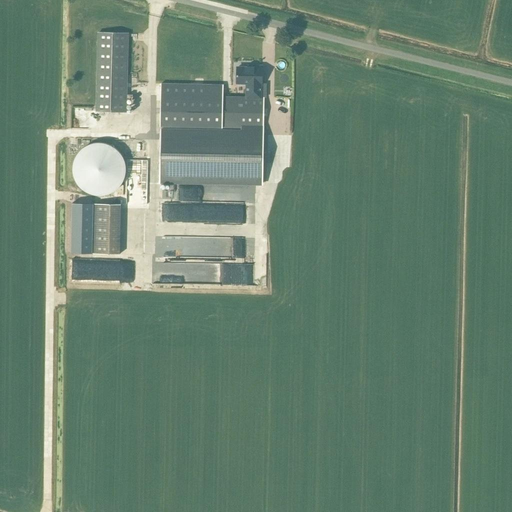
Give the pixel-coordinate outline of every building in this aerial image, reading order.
[(99,33),(97,111),(126,112),(128,33),(99,33)] [(261,84),(262,84),(262,67),(254,67),(254,68),(237,68),(236,84),(247,84),(246,97),(223,96),(223,85),(161,84),(160,127),(240,129),(240,131),(160,130),(160,181),(262,184),(264,98),(260,97),(261,84)] [(119,152),(118,152),(118,151),(117,150),(116,150),(115,149),(115,148),(114,148),(113,147),(112,147),(111,146),(110,146),(109,145),(108,145),(107,145),(106,145),(106,144),(105,144),(104,144),(103,144),(102,144),(101,144),(100,144),(99,144),(98,144),(97,144),(96,144),(95,144),(94,144),(93,145),(92,145),(91,145),(90,145),(89,146),(88,146),(88,147),(87,147),(86,147),(85,148),(84,149),(83,150),(82,150),(81,151),(81,152),(80,152),(79,153),(79,154),(78,154),(78,155),(77,156),(77,157),(76,158),(76,159),(75,160),(75,161),(75,162),(74,163),(74,164),(74,165),(73,166),(73,167),(73,168),(73,169),(73,170),(73,171),(73,172),(73,173),(73,174),(74,175),(74,176),(74,177),(75,178),(75,179),(75,180),(76,181),(76,182),(77,183),(77,184),(78,185),(79,186),(79,187),(80,188),(81,188),(81,189),(82,190),(83,190),(84,191),(85,192),(86,193),(87,193),(88,194),(89,194),(90,195),(91,195),(92,195),(93,195),(93,196),(94,196),(95,196),(96,196),(97,196),(98,196),(99,196),(100,196),(101,196),(102,196),(103,196),(104,196),(105,196),(106,196),(107,195),(108,195),(109,195),(110,194),(111,194),(112,193),(113,193),(114,192),(115,191),(116,191),(117,190),(117,189),(118,189),(119,188),(120,187),(120,186),(121,185),(122,185),(122,184),(122,183),(123,182),(123,181),(124,181),(124,180),(124,179),(125,178),(125,177),(125,176),(125,175),(126,174),(126,173),(126,172),(126,171),(126,170),(126,169),(126,168),(126,167),(126,166),(125,165),(125,164),(125,163),(125,162),(124,161),(124,160),(124,159),(123,158),(122,157),(122,156),(121,155),(121,154),(120,154),(120,153),(119,152)] [(178,202),(160,202),(160,221),(244,221),(244,203),(221,203),(221,187),(178,186),(178,202)] [(95,204),(93,254),(119,254),(121,204),(95,204)] [(244,261),(245,238),(165,237),(164,258),(197,259),(197,254),(202,254),(203,247),(211,247),(211,254),(216,254),(215,261),(244,261)] [(75,279),(123,280),(123,261),(75,261),(75,279)]
